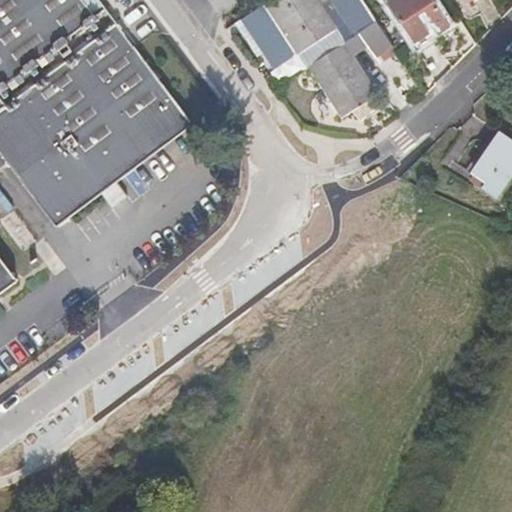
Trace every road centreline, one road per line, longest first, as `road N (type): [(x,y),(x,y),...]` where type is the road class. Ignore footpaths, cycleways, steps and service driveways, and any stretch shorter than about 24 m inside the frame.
road 1 (unclassified): [(0,431),(262,233),(282,167)]
road 2 (residential): [(511,35),(403,139),(360,163),(282,167)]
road 3 (residential): [(282,167),(242,96),(167,0)]
